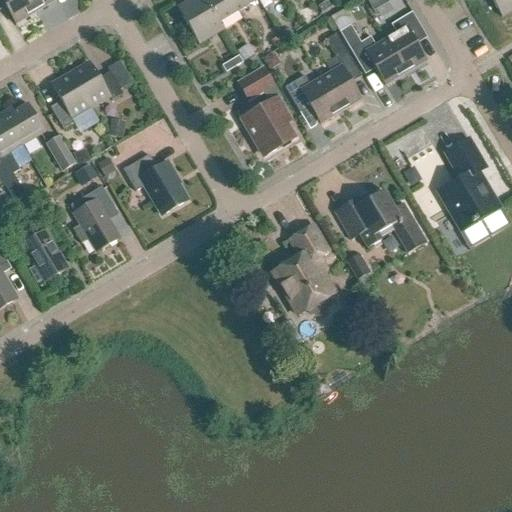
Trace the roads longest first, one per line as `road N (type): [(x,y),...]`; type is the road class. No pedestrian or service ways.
road 1 (residential): [(234,218),(470,81)]
road 2 (residential): [(0,358),(234,218)]
road 3 (residential): [(234,218),(116,9)]
road 4 (residential): [(0,79),(116,9)]
